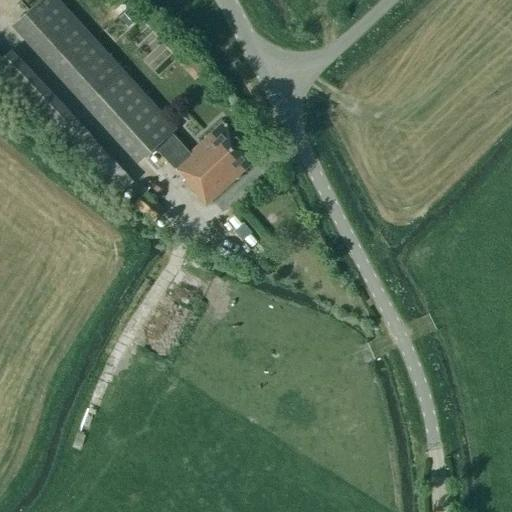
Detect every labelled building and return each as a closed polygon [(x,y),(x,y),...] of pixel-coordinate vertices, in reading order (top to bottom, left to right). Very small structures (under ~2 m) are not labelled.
[(138,162),(156,147),(174,168),(184,180),(183,181),(206,206),(257,160),(223,123),(190,153),(171,133),(174,130),(55,0),(39,0),(12,26),(138,162)] [(0,85),(50,138),(73,117),(10,51),(2,59),(0,56),(0,85)] [(194,81),(209,68),(194,51),(179,64),(194,81)] [(74,118),(56,135),(115,199),(133,183),(74,118)] [(164,211),(144,194),(133,207),(153,223),(164,211)]
